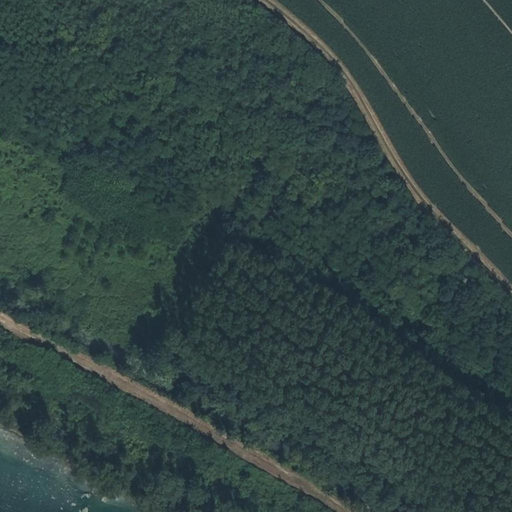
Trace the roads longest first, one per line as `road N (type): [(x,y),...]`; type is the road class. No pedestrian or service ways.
road 1 (track): [(0,322),(354,511)]
road 2 (track): [(278,0),(328,37),(399,176),(511,302)]
